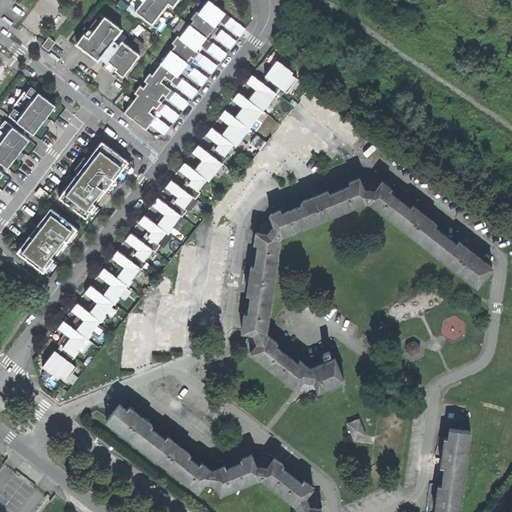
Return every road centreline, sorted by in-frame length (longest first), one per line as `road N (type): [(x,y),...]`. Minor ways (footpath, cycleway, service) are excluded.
road 1 (residential): [(174,363),(227,341),(242,229),(263,201),(371,163),(389,167),(501,260),(484,356),(429,396)]
road 2 (residential): [(2,376),(161,161)]
road 3 (residential): [(161,161),(0,37)]
road 4 (residential): [(161,161),(266,27),(270,0)]
road 5 (residential): [(128,383),(210,448),(228,453),(260,430)]
road 6 (residential): [(181,511),(51,416)]
road 7 (residential): [(429,396),(321,323),(296,325)]
